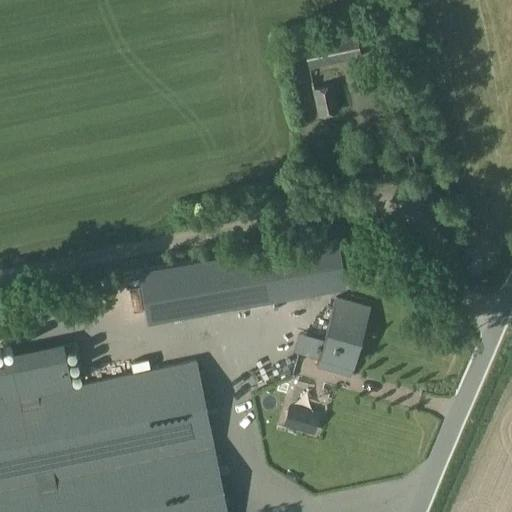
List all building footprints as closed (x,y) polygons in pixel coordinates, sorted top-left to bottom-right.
[(355,32),(301,43),(307,69),(360,58),(355,32)] [(311,88),(317,115),(338,111),(333,84),(311,88)] [(335,235),(292,242),(139,270),(148,321),(344,286),(338,251),(335,235)] [(349,374),(369,306),(339,297),(317,364),(349,374)] [(288,301),(287,329),(320,330),(321,302),(288,301)] [(0,511),(226,511),(195,360),(71,385),(62,346),(0,359),(0,511)] [(319,413),(288,405),(283,426),(314,434),(319,413)]
